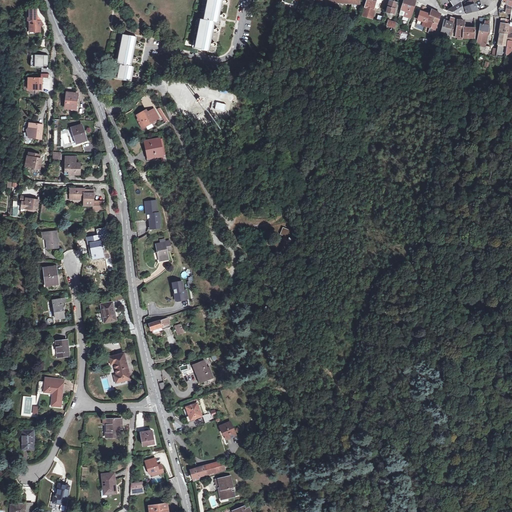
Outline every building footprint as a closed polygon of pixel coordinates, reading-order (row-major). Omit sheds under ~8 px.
[(217,22),(220,0),(207,0),(203,20),(200,19),(194,49),(208,51),(213,22),(217,22)] [(366,0),(365,7),(375,11),(375,8),(374,8),(376,0),(366,0)] [(409,0),(403,0),(400,13),(404,14),(403,16),(410,18),(412,12),(414,5),(416,2),(409,0)] [(460,15),(465,15),(461,4),(461,2),(463,0),(452,0),(456,5),(454,6),(454,7),(450,10),(449,10),(448,11),(446,9),(444,8),(443,10),(446,11),(447,11),(448,11),(456,14),(460,15)] [(283,1),(280,11),(293,15),(296,5),(285,2),(285,1),(283,1)] [(397,3),(389,1),(386,13),(394,15),(397,3)] [(475,5),(474,5),(472,5),(469,2),(465,4),(467,7),(465,8),(467,13),(479,10),(475,5)] [(501,2),(499,9),(506,11),(506,13),(508,14),(507,21),(510,21),(510,19),(511,10),(511,8),(501,2)] [(375,11),(365,7),(362,17),(372,19),(375,11)] [(36,10),(29,10),(29,28),(35,28),(35,31),(40,31),(40,25),(42,24),(41,21),(36,21),(36,10)] [(439,19),(441,14),(440,14),(431,10),(429,15),(427,21),(436,24),(438,19),(439,19)] [(427,21),(429,15),(421,12),(420,13),(418,19),(418,20),(417,24),(425,27),(427,21)] [(479,33),(487,34),(489,23),(485,22),(484,26),(484,18),(480,18),(480,25),(479,33)] [(453,19),(451,19),(450,23),(445,21),(443,27),(441,33),(444,34),(442,42),(441,42),(441,44),(448,47),(451,38),(453,30),(455,24),(456,20),(453,19)] [(432,34),(436,24),(427,21),(425,27),(430,29),(428,33),(432,34)] [(465,21),(457,21),(457,26),(455,37),(459,38),(463,37),(463,39),(470,38),(470,37),(475,38),(475,34),(475,29),(472,29),(464,29),(464,27),(464,26),(464,24),(465,21)] [(496,57),(504,57),(506,47),(506,46),(507,35),(509,26),(505,25),(501,24),(500,29),(500,34),(499,41),(498,46),(496,57)] [(408,35),(402,33),(400,39),(406,41),(408,35)] [(487,34),(479,33),(477,41),(478,47),(478,49),(478,55),(483,57),(487,58),(488,54),(491,47),(485,46),(487,34)] [(130,66),(136,37),(123,35),(117,64),(120,65),(117,79),(130,82),(133,67),(130,66)] [(48,55),(35,55),(35,67),(44,67),(44,65),(48,65),(48,55)] [(29,79),(28,90),(42,90),(42,79),(29,79)] [(78,95),(78,94),(67,93),(65,109),(76,110),(77,99),(79,99),(79,95),(78,95)] [(216,102),(215,108),(224,110),(226,104),(216,102)] [(137,120),(140,125),(143,124),(144,127),(153,123),(152,121),(159,118),(154,109),(147,112),(144,114),(143,112),(136,115),(138,118),(137,120)] [(43,125),(30,124),(29,127),(25,133),(29,137),(41,139),(43,125)] [(86,140),(82,126),(72,129),(77,143),(86,140)] [(68,130),(73,146),(76,145),(71,129),(68,130)] [(163,156),(159,139),(145,142),(146,144),(144,144),(148,162),(157,160),(157,157),(163,156)] [(28,167),(32,168),(40,169),(41,163),(39,163),(40,159),(40,155),(29,153),(27,161),(27,163),(28,163),(28,167)] [(75,165),(75,157),(66,157),(65,171),(69,171),(69,175),(80,175),(80,165),(75,165)] [(103,211),(104,202),(94,202),(94,191),(85,190),(85,189),(70,189),(70,195),(75,195),(74,200),(84,200),(84,204),(93,205),(93,211),(103,211)] [(37,211),(38,201),(30,199),(26,199),(25,203),(25,209),(37,211)] [(157,201),(146,202),(147,215),(151,215),(152,220),(150,220),(151,230),(160,229),(160,224),(161,224),(159,213),(158,213),(157,201)] [(292,241),(295,232),(283,228),(280,235),(286,237),(285,238),(283,238),(280,239),(277,241),(275,245),(274,248),(274,252),(276,255),(279,258),(282,259),(285,259),(288,258),(291,257),(293,254),(295,251),(295,247),(293,243),(292,241)] [(58,248),(56,232),(43,234),(43,239),(47,239),(48,249),(58,248)] [(107,242),(105,233),(101,234),(101,235),(87,238),(89,245),(91,244),(92,253),(102,251),(103,251),(102,243),(107,242)] [(167,251),(165,243),(156,245),(160,261),(169,259),(167,251)] [(59,286),(57,268),(44,269),(46,282),(47,282),(48,287),(59,286)] [(180,295),(180,300),(188,299),(187,291),(184,292),(182,282),(173,283),(176,296),(180,295)] [(65,303),(65,299),(53,301),(55,317),(60,316),(60,319),(64,318),(62,303),(65,303)] [(116,321),(113,303),(101,305),(105,323),(116,321)] [(169,321),(168,318),(149,324),(151,330),(162,326),(162,328),(162,329),(163,329),(171,327),(169,321)] [(69,356),(68,341),(56,342),(58,357),(69,356)] [(130,379),(124,354),(109,357),(111,364),(114,363),(117,375),(114,376),(116,383),(130,379)] [(207,368),(204,361),(194,365),(197,373),(198,372),(200,376),(202,382),(211,378),(209,372),(210,372),(209,368),(207,368)] [(179,367),(182,376),(193,373),(190,363),(179,367)] [(58,383),(58,379),(46,377),(45,382),(38,381),(37,392),(44,392),(53,393),(51,406),(61,407),(63,388),(57,388),(58,383)] [(158,381),(161,392),(166,390),(163,379),(158,381)] [(202,416),(197,404),(186,407),(190,420),(190,421),(202,416)] [(205,423),(214,420),(211,413),(203,416),(205,423)] [(121,426),(121,419),(103,419),(103,424),(106,425),(106,438),(119,437),(118,430),(118,426),(121,426)] [(235,435),(230,423),(220,427),(223,432),(224,432),(227,439),(235,435)] [(154,444),(152,430),(141,433),(141,434),(143,445),(143,446),(154,444)] [(34,449),(34,431),(23,431),(23,449),(34,449)] [(151,473),(152,476),(162,473),(160,466),(156,467),(155,463),(153,464),(152,460),(145,462),(148,474),(151,473)] [(225,469),(223,461),(212,464),(214,472),(225,469)] [(214,472),(212,464),(204,466),(206,475),(208,474),(214,472)] [(206,475),(204,466),(190,470),(193,479),(194,481),(200,479),(200,477),(206,475)] [(115,481),(114,473),(102,474),(104,489),(104,495),(107,494),(117,493),(116,481),(115,481)] [(233,488),(231,477),(219,479),(221,490),(219,490),(220,497),(226,496),(227,499),(233,497),(232,491),(231,488),(233,488)] [(130,490),(130,495),(143,493),(143,488),(142,482),(131,484),(130,490)] [(66,505),(70,486),(59,484),(57,496),(55,495),(53,503),(66,505)] [(17,503),(17,505),(25,505),(25,511),(31,511),(33,503),(17,503)] [(167,511),(166,503),(149,506),(150,511),(167,511)]
